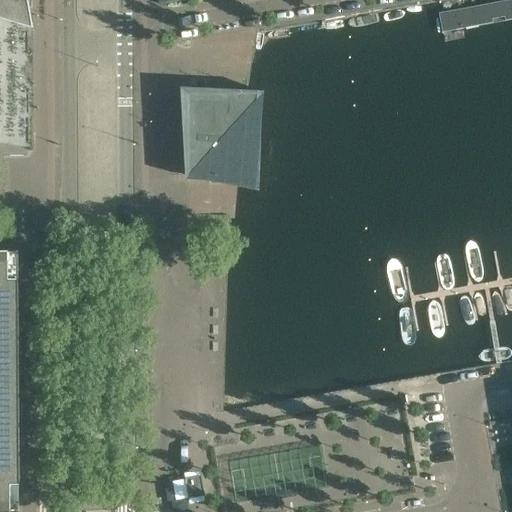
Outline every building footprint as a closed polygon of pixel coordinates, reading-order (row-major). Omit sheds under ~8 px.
[(32,8),(32,0),(0,0),(0,17),(32,28),(32,23),(29,8),(32,8)] [(439,14),(442,33),(444,33),(463,29),(511,20),(511,0),(476,7),(443,14),(439,14)] [(226,56),(225,47),(201,49),(202,59),(226,56)] [(257,184),(262,93),(179,90),(187,178),(216,180),(257,184)] [(0,511),(19,511),(18,511),(18,485),(19,485),(17,250),(17,251),(7,252),(7,251),(0,251),(0,511)] [(204,496),(201,477),(185,480),(189,499),(204,496)]
